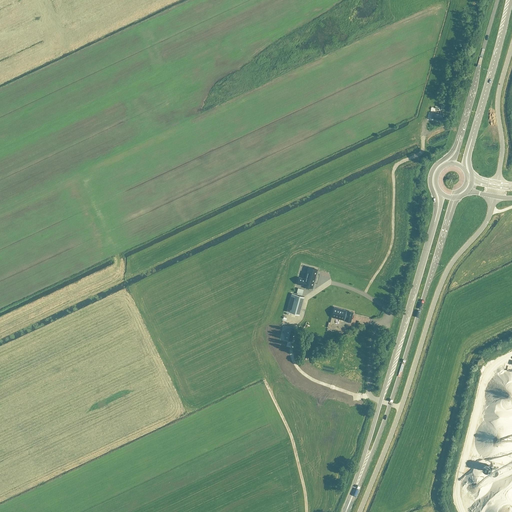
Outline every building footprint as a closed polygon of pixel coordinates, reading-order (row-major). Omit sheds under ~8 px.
[(434,116),(442,119),(444,113),(436,111),(434,116)] [(299,278),(297,284),(312,288),(313,281),(315,281),(316,277),(315,276),(317,270),(309,267),(307,273),(308,273),(306,280),(299,278)] [(291,293),(286,312),(299,315),(304,297),(291,293)] [(331,317),(345,321),(350,322),(353,312),(347,311),(334,307),(331,317)] [(293,330),(286,328),(284,339),(291,341),(293,330)]
